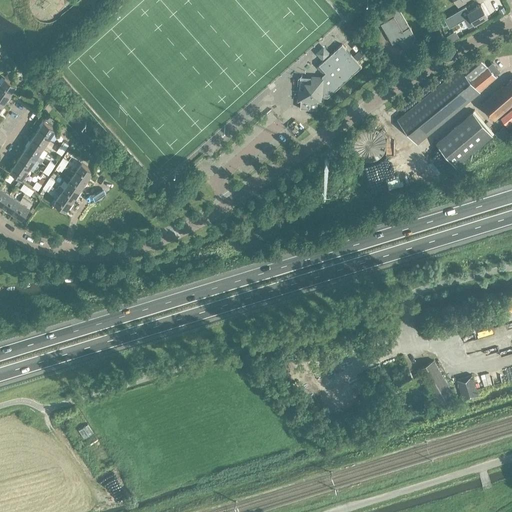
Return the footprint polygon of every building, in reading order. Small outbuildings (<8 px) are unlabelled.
[(470,17),(474,24),(487,16),(481,4),(468,12),(468,13),(461,17),(463,21),(470,17)] [(399,40),(405,50),(418,42),(398,6),(391,11),(394,16),(381,23),(392,43),(399,40)] [(445,18),(448,23),(458,17),(455,12),(445,18)] [(328,97),(362,66),(342,44),(319,64),(326,72),(322,75),(322,77),(300,76),(298,100),(300,100),(300,108),(317,109),(317,101),(322,101),(323,96),(328,97)] [(481,91),(480,90),(496,76),(478,53),(398,118),(418,142),(481,91)] [(5,77),(0,84),(0,88),(10,95),(17,85),(5,77)] [(511,80),(504,86),(503,85),(481,103),(494,119),(511,104),(511,80)] [(0,88),(0,103),(3,105),(10,95),(0,88)] [(511,127),(511,108),(501,118),(510,129),(511,127)] [(435,141),(454,164),(492,133),(473,110),(435,141)] [(44,120),(37,130),(49,138),(56,128),(44,120)] [(495,127),(499,132),(503,129),(498,123),(495,127)] [(355,132),(362,160),(389,153),(381,125),(355,132)] [(37,130),(30,141),(42,148),(49,138),(37,130)] [(30,141),(24,151),(36,159),(35,159),(41,162),(44,158),(38,154),(42,148),(30,141)] [(63,141),(60,146),(65,149),(68,144),(63,141)] [(65,149),(60,146),(56,151),(61,155),(65,149)] [(327,152),(332,161),(337,157),(332,149),(327,152)] [(24,151),(17,161),(29,169),(35,159),(36,159),(24,151)] [(63,157),(60,162),(65,166),(68,160),(63,157)] [(29,169),(17,161),(10,171),(22,179),(29,169)] [(50,161),(46,166),(52,169),(55,164),(50,161)] [(65,166),(60,162),(56,167),(62,171),(65,166)] [(82,162),(75,173),(87,181),(94,171),(82,162)] [(52,169),(46,166),(43,171),(48,174),(52,169)] [(9,173),(5,178),(10,182),(14,177),(9,173)] [(64,180),(68,183),(80,190),(87,181),(75,173),(71,178),(67,175),(64,180)] [(50,177),(46,182),(52,186),(55,180),(50,177)] [(36,181),(33,186),(38,190),(42,184),(36,181)] [(52,186),(46,182),(43,187),(48,191),(52,186)] [(20,188),(25,192),(29,186),(24,183),(20,188)] [(57,189),(61,193),(61,192),(73,200),(80,190),(68,183),(64,188),(59,185),(57,189)] [(0,203),(2,205),(10,193),(0,186),(0,203)] [(29,186),(25,192),(30,195),(34,190),(29,186)] [(61,192),(61,193),(54,202),(66,211),(73,200),(61,192)] [(2,205),(12,212),(20,200),(10,193),(2,205)] [(20,200),(12,212),(22,218),(30,207),(20,200)] [(433,360),(418,369),(419,371),(422,375),(440,406),(455,397),(433,360)] [(422,375),(419,371),(412,375),(409,369),(393,378),(399,388),(422,375)] [(457,378),(464,399),(478,395),(472,374),(457,378)]
